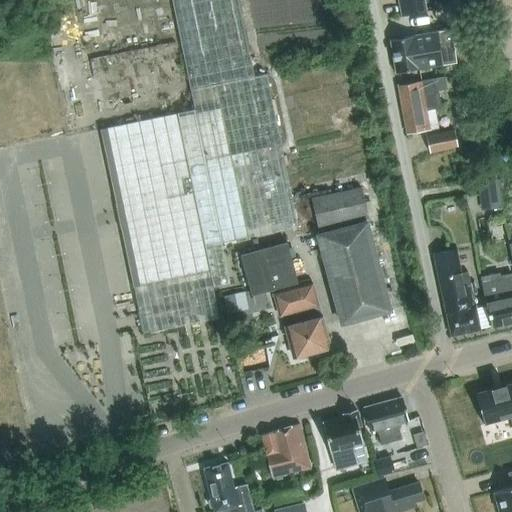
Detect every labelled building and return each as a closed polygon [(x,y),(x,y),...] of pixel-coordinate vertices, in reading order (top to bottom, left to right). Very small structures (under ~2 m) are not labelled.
[(172,0),(194,108),(101,126),(141,332),(224,316),(210,245),(220,243),(220,241),(296,226),(266,72),(253,75),(238,0),(172,0)] [(398,0),(401,16),(426,11),(423,0),(398,0)] [(404,38),(390,40),(396,73),(442,65),(456,63),(451,29),(404,37),(404,38)] [(422,79),(399,83),(403,108),(440,101),(438,91),(447,89),(444,75),(436,77),(422,79)] [(440,101),(403,108),(407,132),(430,128),(427,110),(441,108),(440,101)] [(457,145),(453,129),(426,135),(429,151),(457,145)] [(483,210),(503,206),(498,178),(478,182),(483,210)] [(366,217),(359,186),(312,197),(319,228),(366,217)] [(343,322),(391,309),(366,221),(318,235),(343,322)] [(300,285),(287,241),(241,254),(252,294),(276,287),(277,292),(275,292),(281,314),(284,313),(295,355),(330,345),(313,282),(300,285)] [(460,268),(455,249),(435,254),(453,334),(481,328),(468,271),(466,272),(464,267),(460,268)] [(511,320),(511,274),(498,278),(497,275),(482,279),(493,325),(511,320)] [(475,392),(484,425),(485,425),(485,423),(511,416),(511,421),(511,383),(506,385),(505,384),(504,384),(504,386),(492,389),(492,388),(491,388),(491,389),(477,393),(477,392),(475,392)] [(365,406),(371,430),(378,428),(382,442),(401,437),(397,422),(407,419),(401,396),(365,406)] [(359,408),(343,412),(344,414),(324,420),(333,453),(337,467),(353,462),(353,463),(368,459),(364,444),(366,444),(361,426),(363,425),(359,408)] [(262,435),(273,477),(311,467),(301,425),(262,435)] [(375,460),(379,476),(393,473),(388,456),(375,460)] [(228,462),(204,468),(211,498),(208,501),(210,507),(214,509),(214,511),(229,507),(229,511),(261,511),(261,509),(253,511),(247,483),(234,487),(228,462)] [(511,511),(511,470),(507,472),(511,487),(493,492),(493,493),(494,493),(499,511),(511,511)] [(418,481),(388,490),(384,476),(352,486),(359,511),(395,511),(416,506),(415,501),(424,498),(418,481)] [(296,496),(292,481),(270,486),(274,501),(296,496)] [(305,511),(303,501),(275,507),(276,511),(305,511)]
